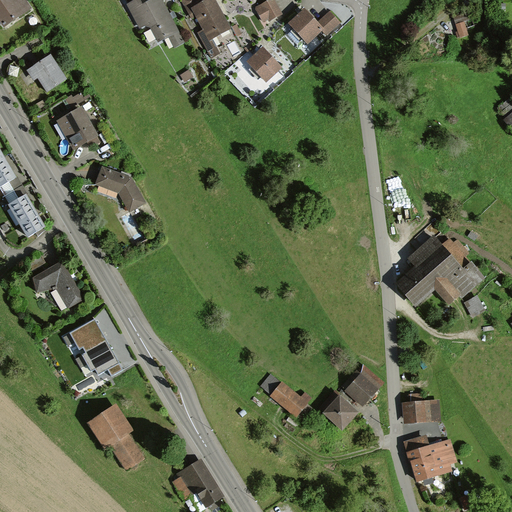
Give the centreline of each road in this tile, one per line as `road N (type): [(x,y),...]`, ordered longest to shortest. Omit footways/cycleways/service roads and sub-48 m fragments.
road 1 (residential): [(361,0),(362,106),(398,436),(417,511)]
road 2 (tertiary): [(0,99),(245,511)]
